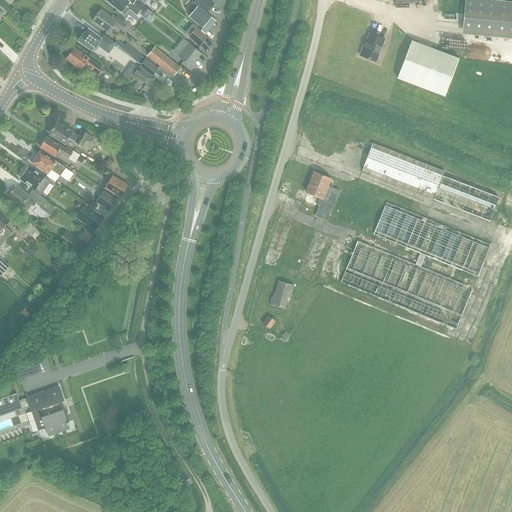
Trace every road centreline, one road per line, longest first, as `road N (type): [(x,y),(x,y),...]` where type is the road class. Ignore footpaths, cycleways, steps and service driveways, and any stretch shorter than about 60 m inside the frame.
road 1 (unclassified): [(272,511),(226,429),(221,370),(313,51),(320,0)]
road 2 (secondary): [(244,511),(201,433),(178,358),(180,276),(203,174)]
road 3 (residential): [(134,124),(132,159),(170,195),(143,363)]
road 4 (track): [(284,156),(511,244)]
road 5 (track): [(143,363),(155,407),(209,511)]
road 6 (secondary): [(224,120),(258,0)]
road 7 (tertiary): [(134,124),(43,87),(27,71)]
